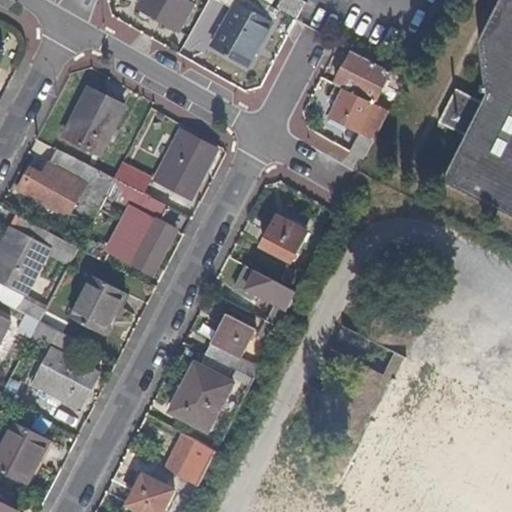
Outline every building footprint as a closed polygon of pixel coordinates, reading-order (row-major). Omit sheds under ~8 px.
[(183,0),(134,0),(132,5),(174,30),(190,4),(183,0)] [(254,0),(222,0),(228,3),(207,45),(206,46),(243,65),(273,10),(254,0)] [(511,0),(504,0),(481,48),(487,93),(483,102),(459,90),(441,124),(465,136),(442,182),(511,217),(511,0)] [(348,49),(329,83),(333,85),(370,105),(388,69),(348,49)] [(124,100),(87,81),(61,129),(98,150),(124,100)] [(332,101),(324,116),(359,136),(349,154),(361,161),(385,114),(370,105),(333,85),(326,98),(332,101)] [(210,152),(179,136),(155,182),(185,198),(210,152)] [(26,169),(14,190),(65,217),(81,186),(86,188),(71,219),(85,225),(102,194),(109,181),(50,151),(38,175),(26,169)] [(118,163),(109,181),(139,197),(148,180),(118,163)] [(109,181),(102,194),(136,212),(125,231),(121,229),(109,251),(127,261),(126,264),(146,274),(168,231),(156,224),(163,210),(139,197),(109,181)] [(13,217),(7,231),(41,248),(48,236),(13,217)] [(301,236),(271,221),(254,249),(284,266),(301,236)] [(7,231),(6,230),(0,241),(0,306),(20,317),(34,324),(52,287),(43,282),(32,303),(20,296),(41,255),(63,267),(73,249),(48,236),(41,248),(7,231)] [(287,293),(240,270),(228,294),(243,302),(246,296),(266,306),(257,324),(263,327),(269,330),(287,293)] [(122,295),(90,277),(67,321),(100,338),(122,295)] [(34,324),(20,317),(12,334),(25,341),(34,324)] [(219,319),(199,358),(231,374),(249,383),(255,372),(236,363),(250,335),(219,319)] [(422,322),(412,342),(429,350),(439,331),(422,322)] [(34,324),(25,341),(42,350),(43,350),(46,345),(57,351),(64,339),(35,323),(34,324)] [(269,330),(263,327),(253,346),(265,352),(275,333),(269,330)] [(511,511),(511,398),(392,346),(318,511),(511,511)] [(45,351),(26,387),(74,410),(76,411),(93,374),(45,351)] [(192,370),(186,367),(163,416),(202,435),(231,374),(199,358),(192,370)] [(46,441),(12,423),(0,446),(0,473),(23,485),(46,441)] [(212,455),(177,437),(167,456),(188,467),(180,482),(196,489),(212,455)] [(158,511),(169,492),(136,477),(119,509),(124,511),(158,511)]
